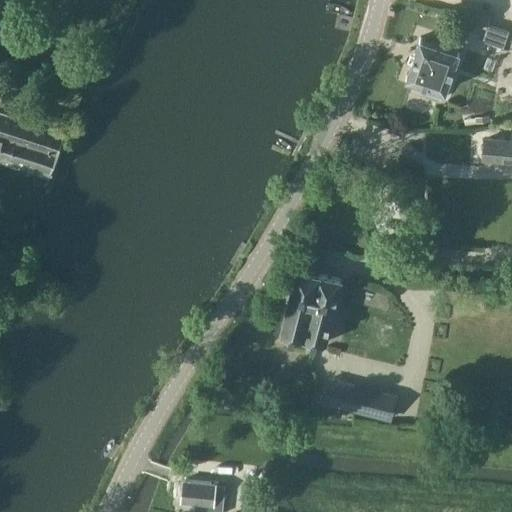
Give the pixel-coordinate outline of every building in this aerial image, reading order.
[(490,10),(463,6),(461,20),(488,24),(490,10)] [(448,46),(421,37),(408,77),(427,83),(424,93),(442,99),(445,90),(447,90),(460,50),(459,50),(461,43),(450,39),(448,46)] [(85,88),(88,77),(64,72),(62,82),(85,88)] [(37,119),(0,107),(0,154),(52,170),(68,129),(54,125),(56,117),(40,112),(37,119)] [(501,140),(486,139),(485,157),(511,158),(511,140),(504,140),(504,138),(501,138),(501,140)] [(341,281),(297,269),(281,332),(325,344),(341,281)] [(221,395),(224,393),(225,390),(226,387),(226,383),(224,380),(222,378),(220,377),(216,377),(213,377),(210,379),(208,382),(207,385),(207,389),(208,392),(211,394),(214,396),(218,396),(221,395)] [(396,395),(344,381),(338,405),(390,418),(396,395)] [(223,484),(185,480),(184,500),(221,504),(223,484)] [(255,511),(258,505),(260,500),(249,496),(242,511),(255,511)]
